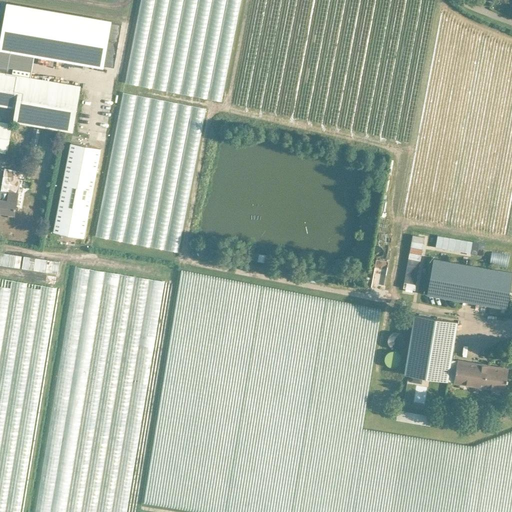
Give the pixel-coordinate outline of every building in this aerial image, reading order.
[(151,0),(144,50),(155,52),(169,55),(169,57),(184,59),(199,61),(198,62),(212,64),(221,0),(151,0)] [(226,67),(236,3),(224,1),(215,65),(226,67)] [(7,3),(2,31),(10,33),(7,51),(103,68),(111,21),(7,3)] [(111,23),(103,66),(114,68),(121,25),(111,23)] [(139,57),(132,117),(140,118),(145,73),(149,73),(151,59),(139,57)] [(153,60),(144,123),(153,124),(162,61),(153,60)] [(176,161),(191,68),(183,67),(170,144),(174,144),(173,152),(171,152),(170,160),(176,161)] [(79,85),(20,74),(0,70),(0,104),(15,107),(12,120),(71,131),(79,85)] [(197,70),(185,143),(193,145),(206,71),(197,70)] [(0,120),(0,150),(7,152),(12,122),(0,120)] [(54,232),(84,238),(101,149),(71,143),(54,232)] [(25,180),(25,176),(26,172),(5,168),(0,196),(0,212),(14,215),(20,179),(25,180)] [(446,257),(473,259),(473,248),(447,247),(446,257)] [(262,254),(261,264),(273,264),(273,254),(262,254)] [(511,277),(511,272),(434,259),(414,255),(407,291),(507,309),(511,277)] [(390,290),(395,265),(384,262),(379,288),(390,290)] [(451,360),(458,321),(414,314),(404,374),(505,391),(508,369),(451,360)] [(420,404),(433,406),(435,388),(422,386),(420,404)] [(404,423),(439,430),(441,419),(406,412),(404,423)]
